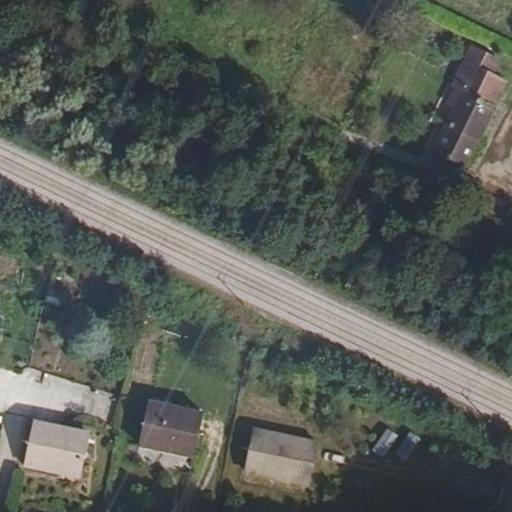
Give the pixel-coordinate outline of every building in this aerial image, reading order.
[(500,60),(473,46),(454,86),(460,89),(430,149),(466,168),(502,99),(498,97),(506,82),(492,75),(500,60)] [(486,204),(469,201),(466,216),(483,220),(486,204)] [(199,409),(146,396),(131,456),(184,469),(199,409)] [(314,439),(250,421),(239,460),(254,464),(252,469),(302,483),(314,439)] [(86,435),(29,422),(20,462),(76,476),(86,435)]
